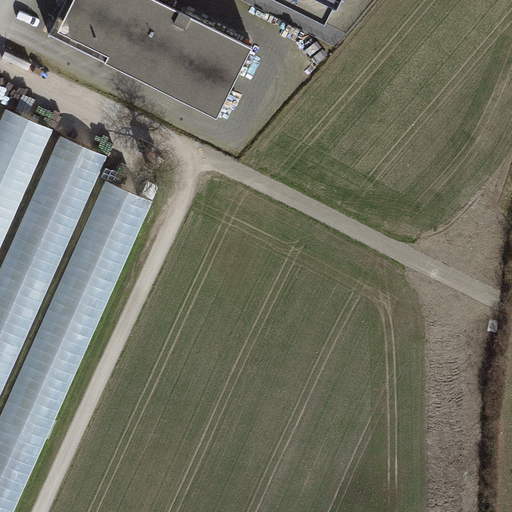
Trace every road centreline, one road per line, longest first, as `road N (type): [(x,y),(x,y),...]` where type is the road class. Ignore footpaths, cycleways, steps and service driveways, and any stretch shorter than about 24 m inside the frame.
road 1 (track): [(44,511),(187,198),(191,170),(180,143),(128,118)]
road 2 (residential): [(128,118),(0,57)]
